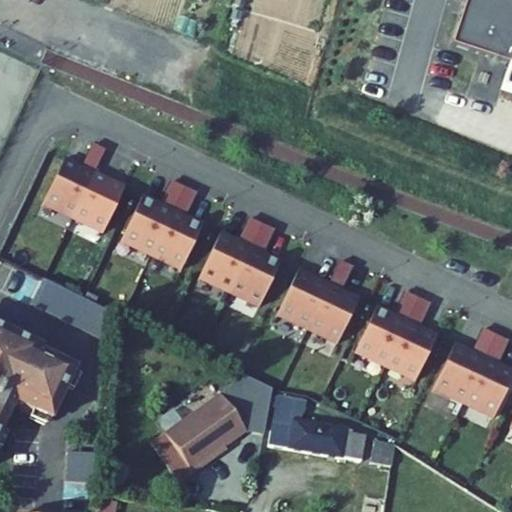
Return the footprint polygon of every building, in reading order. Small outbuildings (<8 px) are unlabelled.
[(511,0),(465,0),(451,47),(509,65),(501,92),(511,95),(511,0)] [(104,151),(92,145),(81,170),(63,161),(43,202),(73,216),(93,175),(104,151)] [(122,190),(93,175),(73,216),(103,230),(122,190)] [(182,188),(170,182),(158,206),(141,198),(121,239),(151,253),(171,212),(182,188)] [(195,194),(182,188),(171,212),(151,253),(181,268),(201,226),(183,218),(195,194)] [(260,225),(248,220),(237,244),(219,235),(199,276),(229,290),(249,249),(260,225)] [(272,231),(260,225),(249,249),(229,290),(259,304),(278,263),(261,255),(272,231)] [(351,268),(338,262),(327,286),(307,327),(337,341),(357,300),(339,292),(351,268)] [(307,327),(327,286),(297,272),(278,313),(307,327)] [(42,281),(30,306),(43,312),(56,287),(42,281)] [(56,287),(43,312),(56,318),(68,293),(56,287)] [(68,293),(56,318),(68,325),(80,299),(68,293)] [(416,299),(404,293),(393,317),(375,309),(356,350),(386,364),(405,323),(416,299)] [(80,299),(68,325),(80,331),(92,306),(80,299)] [(428,304),(416,299),(405,323),(386,364),(415,378),(435,337),(417,328),(428,304)] [(92,306),(80,331),(102,342),(104,314),(104,311),(92,306)] [(495,336),(482,330),(471,354),(454,346),(435,387),(464,401),(483,360),(495,336)] [(38,350),(0,333),(0,433),(13,405),(50,422),(73,371),(36,354),(38,350)] [(511,373),(483,360),(464,401),(493,415),(511,373)] [(279,394),(274,418),(293,421),(295,412),(302,413),(305,398),(279,394)] [(224,448),(246,433),(220,396),(164,436),(193,475),(206,465),(205,462),(224,448)] [(304,452),(313,453),(360,462),(364,438),(345,435),(346,431),(293,421),(274,418),(269,446),(304,452)] [(193,475),(164,436),(152,445),(180,485),(193,475)] [(389,467),(393,445),(374,442),(370,464),(389,467)] [(224,448),(205,462),(206,465),(226,451),(224,448)] [(303,460),(311,461),(313,453),(304,452),(303,460)] [(96,455),(68,454),(67,469),(95,470),(96,455)] [(67,469),(66,484),(94,485),(95,470),(67,469)] [(120,485),(121,470),(107,469),(106,484),(120,485)] [(114,511),(116,504),(100,502),(98,511),(114,511)]
